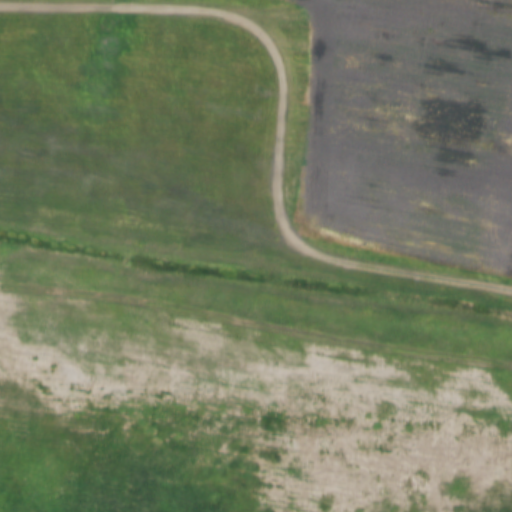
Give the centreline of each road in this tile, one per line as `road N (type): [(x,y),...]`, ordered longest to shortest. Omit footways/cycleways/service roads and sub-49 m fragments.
road 1 (track): [(0,287),(79,291),(511,369)]
road 2 (track): [(289,225),(305,30),(298,10),(0,6)]
